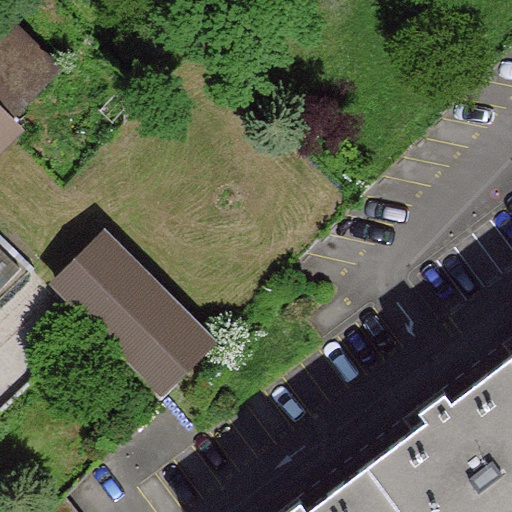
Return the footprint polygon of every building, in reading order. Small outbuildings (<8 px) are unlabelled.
[(0,120),(2,122),(51,72),(0,18),(0,120)] [(89,324),(88,326),(161,395),(212,342),(109,242),(59,292),(89,324)] [(89,324),(59,292),(56,294),(19,329),(51,362),(88,326),(89,324)] [(511,511),(511,347),(433,407),(294,511),(511,511)] [(0,408),(27,384),(10,366),(0,375),(0,408)] [(46,511),(72,511),(61,498),(46,511)]
